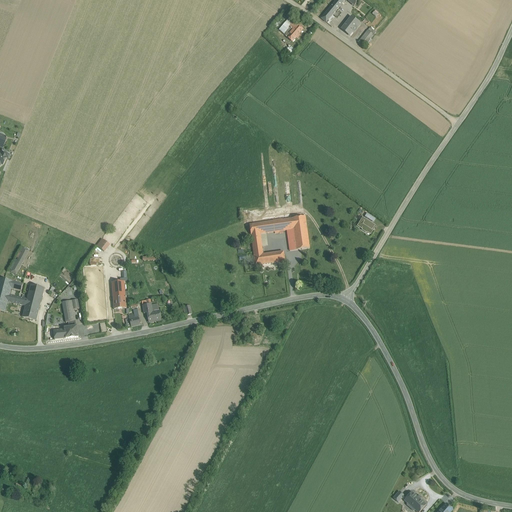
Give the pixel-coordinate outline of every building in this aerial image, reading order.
[(326,23),(335,12),(345,0),(336,0),(321,19),(326,23)] [(360,24),(351,17),(342,29),(348,35),(351,31),(353,33),(360,24)] [(302,29),(293,22),(289,27),(293,30),(287,37),(293,42),(302,29)] [(368,31),(359,41),(365,46),(374,35),(372,34),(374,31),(370,28),(368,31)] [(366,214),(365,217),(374,222),(376,218),(366,214)] [(271,222),(249,225),(251,236),(260,235),(266,234),(275,233),(275,234),(279,233),(279,232),(287,231),(293,230),(307,228),(305,217),(291,219),(280,221),(280,220),(273,221),(273,222),(271,222)] [(375,226),(363,218),(358,226),(363,229),(362,230),(367,233),(367,232),(371,234),(373,231),(372,230),(375,226)] [(307,228),(293,230),(295,243),(296,251),(310,249),(307,228)] [(260,235),(251,236),(254,257),(263,255),(262,247),(260,235)] [(102,239),(97,247),(105,252),(110,244),(102,239)] [(21,247),(8,271),(11,272),(14,267),(19,270),(29,251),(21,247)] [(254,257),(255,266),(285,262),(284,252),(263,255),(254,257)] [(19,270),(14,267),(11,272),(16,275),(19,270)] [(23,285),(0,278),(0,286),(11,289),(21,291),(23,285)] [(124,282),(112,283),(113,299),(125,298),(124,282)] [(44,289),(31,285),(27,300),(25,306),(39,310),(44,289)] [(11,289),(0,286),(0,311),(5,313),(8,303),(9,296),(11,289)] [(27,300),(9,296),(8,303),(25,306),(27,300)] [(125,298),(113,299),(114,309),(126,308),(125,298)] [(78,300),(62,303),(66,323),(75,321),(73,310),(79,309),(78,300)] [(147,305),(142,306),(144,314),(147,314),(149,323),(154,322),(153,312),(151,304),(147,305)] [(39,310),(25,306),(22,318),(36,321),(39,310)] [(160,311),(153,312),(154,322),(162,321),(160,311)] [(135,318),(129,320),(131,328),(140,325),(139,317),(135,318)] [(66,323),(64,323),(65,328),(64,328),(66,339),(78,338),(77,326),(76,327),(75,321),(66,323)] [(64,327),(54,328),(53,329),(54,340),(66,339),(64,328),(64,327)] [(404,496),(399,492),(393,499),(398,503),(402,498),(404,500),(406,499),(404,497),(404,496)] [(418,497),(412,492),(406,499),(404,500),(404,501),(407,504),(407,506),(413,511),(415,511),(416,511),(419,511),(426,505),(420,499),(421,498),(419,496),(418,497)]
